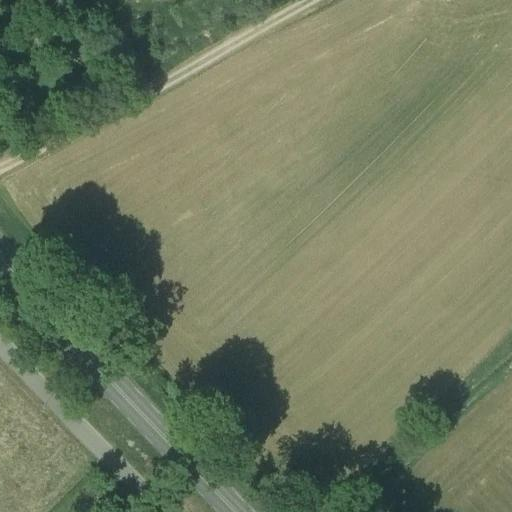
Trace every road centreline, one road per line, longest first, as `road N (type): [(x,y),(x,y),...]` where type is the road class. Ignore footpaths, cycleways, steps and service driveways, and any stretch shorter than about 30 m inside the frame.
road 1 (primary): [(221,511),(0,253)]
road 2 (unclassified): [(167,511),(0,340)]
